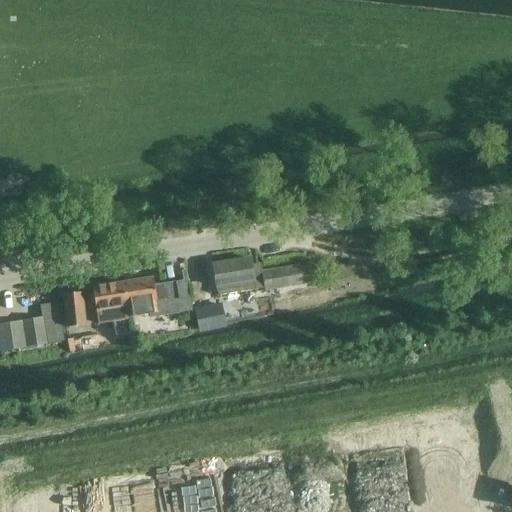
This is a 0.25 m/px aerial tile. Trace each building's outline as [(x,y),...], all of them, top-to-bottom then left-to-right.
[(250,261),(213,266),(216,287),(217,291),(217,296),(254,290),(263,289),(260,273),(252,274),(250,266),(250,261)] [(283,269),(260,273),(263,289),(263,292),(286,288),(310,284),(307,265),(283,269)] [(123,283),(122,283),(128,318),(156,313),(155,303),(173,300),(188,297),(185,281),(170,284),(152,287),(151,278),(123,283)] [(94,299),(85,301),(86,309),(95,308),(96,313),(98,325),(128,321),(128,318),(122,283),(92,288),(94,299)] [(82,293),(62,295),(66,327),(85,325),(82,293)] [(0,351),(46,343),(63,341),(57,303),(39,306),(41,319),(0,326),(0,351)] [(199,309),(193,310),(198,333),(206,331),(207,331),(202,308),(199,309)] [(144,332),(135,334),(136,342),(145,341),(144,332)] [(75,338),(66,339),(68,357),(78,355),(75,338)]
